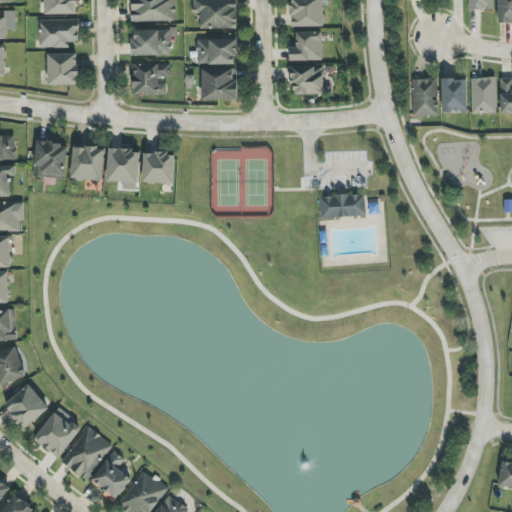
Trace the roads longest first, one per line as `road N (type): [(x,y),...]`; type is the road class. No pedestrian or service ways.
road 1 (tertiary): [(367,0),(386,117),(415,199),(459,268),(481,327),(481,428),(439,511)]
road 2 (residential): [(0,104),(186,123),(386,117)]
road 3 (residential): [(259,0),(265,122)]
